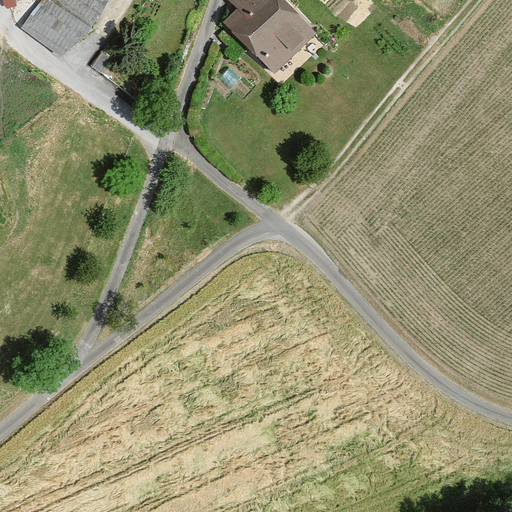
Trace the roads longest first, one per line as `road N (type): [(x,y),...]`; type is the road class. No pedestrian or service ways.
road 1 (unclassified): [(511,408),(455,386),(299,232),(274,219),(0,434)]
road 2 (track): [(472,0),(337,166),(274,219)]
